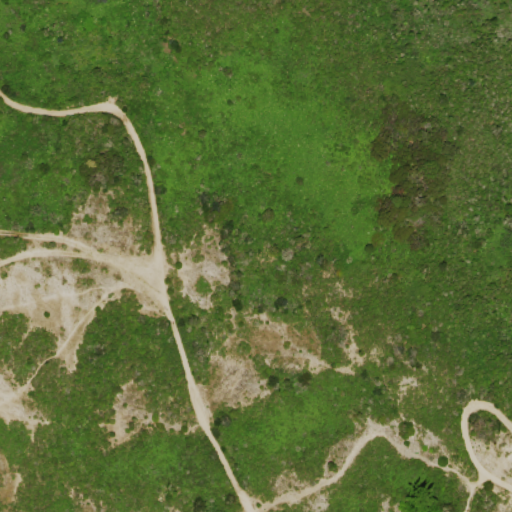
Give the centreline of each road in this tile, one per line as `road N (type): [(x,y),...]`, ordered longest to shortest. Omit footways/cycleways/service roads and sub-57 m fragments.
road 1 (track): [(0,87),(44,110),(100,108),(123,119),(139,142),(169,309),(194,392),(249,511)]
road 2 (track): [(511,490),(472,461),(464,427),(467,410),(482,403),(511,426)]
